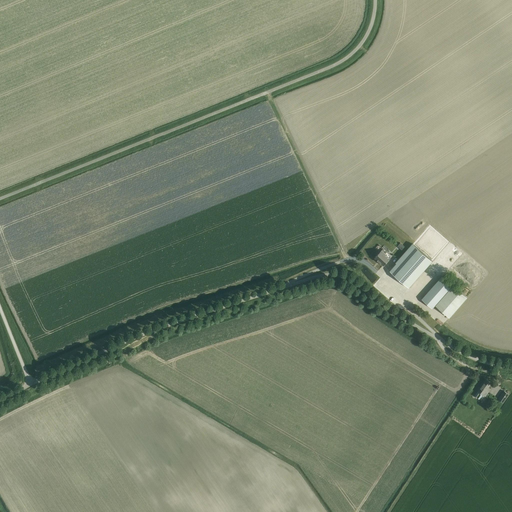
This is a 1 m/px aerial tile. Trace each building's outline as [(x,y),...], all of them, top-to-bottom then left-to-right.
[(410,288),(425,271),(429,265),(408,247),(388,269),(410,288)] [(375,257),(383,264),(390,257),(385,253),(386,251),(383,248),(375,257)] [(441,276),(435,283),(421,299),(432,308),(435,304),(449,317),(466,297),(441,276)] [(486,389),(491,382),(486,379),(478,391),(485,396),(489,391),(486,389)] [(509,393),(504,390),(499,398),(503,402),(509,393)]
